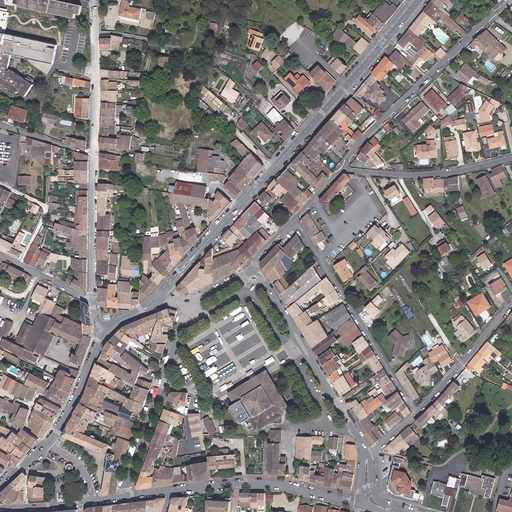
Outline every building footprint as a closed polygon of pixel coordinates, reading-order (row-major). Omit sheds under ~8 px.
[(7,0),(7,2),(17,4),(39,9),(38,10),(48,12),(48,10),(75,16),(76,13),(81,15),(82,6),(55,0),(7,0)] [(120,15),(138,18),(141,9),(130,7),(131,1),(126,0),(123,0),(123,3),(120,15)] [(376,7),(366,20),(379,32),(389,19),(398,9),(393,4),(391,6),(384,0),(380,4),(377,8),(376,7)] [(432,0),(432,1),(446,14),(447,12),(442,8),(448,0),(432,0)] [(446,14),(432,1),(424,11),(436,22),(438,24),(443,19),(455,30),(456,29),(464,36),(467,33),(446,14)] [(9,69),(11,56),(51,64),(53,56),(55,46),(4,33),(9,11),(0,8),(0,83),(6,86),(18,94),(19,92),(27,96),(34,84),(9,69)] [(156,12),(147,10),(147,12),(146,18),(154,19),(156,12)] [(436,22),(424,11),(410,29),(426,43),(428,41),(420,34),(431,22),(433,25),(436,22)] [(463,20),(467,24),(470,20),(465,15),(461,18),(463,20)] [(372,36),(377,30),(360,16),(355,21),(372,36)] [(349,36),(339,28),(332,37),(342,46),(345,41),(349,36)] [(426,43),(410,29),(398,43),(405,49),(410,42),(419,50),(426,43)] [(254,49),(259,33),(252,30),(251,34),(253,35),(249,47),(254,49)] [(506,49),(486,30),(474,41),(477,45),(492,59),(494,61),(497,61),(501,57),(501,54),(506,49)] [(262,34),(259,33),(254,49),(258,51),(260,47),(258,46),(259,44),(260,44),(262,39),(261,38),(262,34)] [(112,35),(101,35),(101,50),(112,50),(112,40),(118,41),(122,42),(123,37),(112,35)] [(349,36),(345,41),(361,54),(369,44),(360,36),(356,41),(349,36)] [(437,53),(426,43),(419,50),(416,53),(423,59),(426,62),(433,54),(439,60),(442,58),(437,53)] [(441,48),(437,53),(442,58),(447,53),(441,48)] [(406,59),(397,51),(389,59),(395,65),(397,66),(396,67),(402,72),(405,69),(403,67),(401,65),(404,61),(407,63),(409,65),(407,67),(411,70),(414,67),(409,62),(406,59)] [(423,59),(416,53),(412,58),(409,62),(414,67),(415,68),(416,67),(424,75),(425,74),(417,66),(423,59)] [(333,54),(326,61),(340,74),(347,66),(333,54)] [(171,57),(160,56),(159,67),(170,67),(171,57)] [(307,65),(317,75),(321,71),(320,70),(324,66),(314,57),(307,65)] [(389,59),(388,58),(373,74),(380,81),(395,65),(389,59)] [(263,68),(257,61),(252,66),(258,73),(263,68)] [(273,65),(272,66),(276,70),(281,65),(277,61),(273,65)] [(467,83),(476,73),(465,64),(457,74),(467,83)] [(126,72),(101,69),(102,76),(125,78),(126,72)] [(299,94),(306,87),(305,85),(309,81),(304,76),(298,81),(294,77),(289,83),(299,94)] [(489,80),(480,76),(478,80),(487,84),(489,80)] [(79,85),(90,87),(90,82),(79,79),(79,85)] [(108,80),(102,80),(102,92),(116,91),(117,82),(108,82),(108,80)] [(369,99),(372,102),(373,101),(374,102),(375,101),(379,105),(385,98),(381,94),(383,92),(379,88),(380,87),(375,82),(371,86),(368,83),(363,88),(367,91),(363,95),(368,100),(369,99)] [(226,104),(205,84),(203,92),(222,109),(226,104)] [(242,93),(228,85),(223,94),(237,101),(242,93)] [(456,101),(465,93),(460,88),(451,96),(456,101)] [(116,91),(102,92),(102,102),(116,102),(116,91)] [(292,101),(282,91),(272,101),(281,110),(284,107),(285,108),(292,101)] [(430,95),(429,94),(425,98),(438,111),(445,104),(433,92),(430,95)] [(466,94),(465,93),(456,101),(457,103),(466,94)] [(82,104),(88,105),(88,98),(76,97),(75,117),(81,117),(82,104)] [(201,98),(199,104),(206,110),(210,106),(201,98)] [(364,109),(352,98),(341,110),(354,121),(364,109)] [(479,111),(481,122),(490,121),(489,115),(488,114),(493,105),(486,100),(482,106),(479,111)] [(116,102),(102,102),(102,108),(116,109),(123,110),(123,106),(116,106),(116,102)] [(423,102),(402,120),(411,130),(419,124),(417,121),(430,110),(423,102)] [(264,112),(268,115),(275,108),(272,104),(264,112)] [(446,110),(450,115),(457,110),(452,104),(446,110)] [(28,110),(13,105),(9,117),(24,122),(28,110)] [(278,127),(288,138),(295,130),(291,125),(275,108),(268,115),(278,127)] [(354,121),(341,110),(332,120),(340,126),(341,128),(356,140),(363,134),(359,130),(355,133),(348,127),(354,121)] [(382,113),(379,111),(378,112),(377,111),(374,113),(375,115),(360,129),(364,132),(383,114),(382,113)] [(44,122),(58,123),(58,114),(45,112),(44,122)] [(116,116),(102,114),(101,126),(110,128),(110,125),(115,126),(116,116)] [(450,115),(441,122),(441,131),(453,121),(450,115)] [(248,125),(241,119),(237,125),(243,131),(248,125)] [(464,119),(453,121),(455,125),(457,125),(458,129),(466,128),(464,119)] [(340,126),(332,120),(322,131),(316,138),(329,150),(342,135),(350,142),(347,146),(349,148),(348,149),(349,150),(356,141),(356,140),(341,128),(340,126)] [(274,135),(263,123),(253,132),(257,137),(260,135),(266,142),(274,135)] [(393,128),(388,123),(384,126),(389,132),(393,128)] [(110,128),(101,126),(101,137),(106,137),(110,138),(110,134),(110,133),(114,133),(115,126),(110,125),(110,128)] [(436,130),(431,125),(424,131),(428,135),(431,132),(433,134),(436,130)] [(487,128),(479,130),(479,131),(480,136),(493,133),(491,125),(486,125),(487,128)] [(278,127),(275,129),(286,141),(288,138),(278,127)] [(227,138),(231,143),(238,138),(230,131),(227,138)] [(478,149),(474,131),(463,133),(466,150),(474,148),(474,150),(478,149)] [(497,132),(498,136),(499,136),(501,145),(502,149),(506,149),(502,131),(497,132)] [(118,139),(117,148),(130,150),(131,137),(118,135),(118,139)] [(499,136),(498,136),(488,139),(490,147),(501,145),(499,136)] [(65,144),(85,149),(86,142),(66,137),(65,144)] [(110,138),(106,137),(105,147),(117,148),(118,139),(110,138)] [(379,142),(373,137),(362,151),(367,156),(378,143),(379,142)] [(451,141),(450,137),(444,138),(444,142),(448,156),(446,156),(447,158),(449,158),(451,159),(455,159),(456,157),(455,154),(458,153),(455,140),(451,141)] [(240,167),(252,180),(264,166),(238,138),(231,143),(247,159),(240,167)] [(311,143),(325,155),(327,157),(328,155),(326,153),(329,150),(316,138),(311,143)] [(32,157),(46,158),(46,143),(33,139),(33,144),(33,149),(32,157)] [(435,141),(427,142),(427,149),(417,150),(417,158),(437,157),(437,149),(435,149),(435,141)] [(314,163),(320,169),(327,177),(333,171),(321,159),(318,162),(316,159),(320,155),(323,157),(325,155),(311,143),(303,152),(314,163)] [(378,143),(367,156),(376,166),(383,163),(375,153),(381,145),(378,143)] [(222,151),(199,148),(196,171),(204,172),(219,175),(218,181),(223,182),(227,178),(226,176),(225,173),(223,172),(224,161),(221,161),(209,160),(209,158),(221,159),(222,151)] [(367,156),(362,151),(357,156),(365,163),(370,168),(376,166),(367,156)] [(76,166),(88,166),(88,156),(76,152),(76,166)] [(311,164),(312,166),(314,163),(303,152),(298,158),(303,163),(303,164),(305,166),(306,165),(308,165),(309,165),(311,164)] [(137,153),(135,163),(138,163),(143,164),(145,154),(137,153)] [(116,160),(100,158),(100,168),(118,170),(118,169),(120,169),(120,167),(118,166),(119,161),(116,160)] [(293,164),(298,169),(303,164),(303,163),(298,158),(293,164)] [(303,175),(312,184),(317,178),(315,175),(320,169),(314,163),(312,166),(303,175)] [(298,169),(303,175),(312,166),(311,164),(309,165),(308,165),(306,165),(305,166),(303,164),(298,169)] [(493,173),(489,174),(491,179),(495,177),(496,179),(505,174),(501,165),(491,170),(493,173)] [(231,180),(243,190),(252,180),(240,167),(235,173),(230,178),(231,180)] [(317,178),(312,184),(316,189),(327,177),(320,169),(315,175),(317,178)] [(79,183),(88,183),(88,170),(75,170),(75,180),(71,180),(71,184),(79,183)] [(287,170),(283,174),(302,191),(303,193),(306,189),(287,170)] [(219,175),(204,172),(203,181),(218,181),(219,175)] [(283,174),(277,180),(294,196),(296,198),(302,191),(283,174)] [(344,174),(320,200),(328,208),(340,195),(338,193),(352,177),(359,178),(359,175),(344,174)] [(443,179),(445,191),(459,189),(458,176),(443,179)] [(486,176),(478,180),(486,198),(495,194),(486,176)] [(433,178),(423,179),(425,189),(425,193),(445,191),(443,179),(433,180),(433,178)] [(276,179),(265,191),(266,192),(273,198),(274,199),(275,200),(283,192),(286,195),(281,199),(286,204),(294,196),(277,180),(276,179)] [(225,186),(237,197),(243,190),(231,180),(225,186)] [(176,187),(169,186),(168,192),(176,193),(196,196),(209,199),(209,197),(206,196),(207,186),(177,182),(176,187)] [(0,215),(11,193),(0,187),(0,215)] [(401,195),(396,187),(386,193),(394,205),(400,201),(398,197),(401,195)] [(306,189),(303,193),(309,198),(312,194),(306,189)] [(215,203),(209,199),(208,211),(207,217),(213,223),(232,202),(219,191),(216,197),(218,200),(215,203)] [(302,191),(296,198),(303,204),(309,198),(303,193),(302,191)] [(176,193),(168,192),(169,197),(173,208),(177,207),(178,210),(180,209),(176,193)] [(273,198),(266,192),(260,199),(267,205),(273,198)] [(208,211),(209,199),(196,196),(176,193),(180,209),(183,220),(191,247),(199,239),(196,231),(198,230),(197,227),(191,228),(184,204),(205,207),(205,210),(208,211)] [(106,196),(99,196),(98,215),(106,215),(106,210),(109,210),(109,208),(111,208),(111,204),(109,204),(109,202),(106,202),(106,196)] [(296,198),(294,196),(286,204),(294,214),(303,204),(296,198)] [(77,201),(77,207),(87,208),(87,198),(79,197),(79,201),(77,201)] [(413,207),(408,199),(404,201),(409,210),(413,207)] [(32,210),(39,213),(42,206),(36,203),(32,210)] [(264,210),(257,203),(252,208),(253,212),(264,223),(270,217),(264,210)] [(458,207),(463,218),(470,216),(465,204),(458,207)] [(264,223),(253,212),(246,219),(257,230),(264,223)] [(77,213),(75,213),(75,219),(77,219),(77,225),(60,220),(59,224),(80,230),(79,236),(87,237),(87,214),(77,213)] [(106,215),(98,215),(98,231),(110,231),(111,214),(108,214),(108,215),(106,215)] [(307,214),(301,221),(314,242),(315,245),(326,238),(321,231),(319,233),(307,214)] [(246,219),(243,216),(235,225),(243,232),(249,238),(257,230),(246,219)] [(181,238),(185,254),(191,247),(183,220),(176,221),(179,232),(181,232),(183,238),(181,238)] [(376,222),(366,232),(379,246),(390,235),(386,232),(385,233),(382,230),(379,227),(380,226),(376,222)] [(55,223),(53,229),(57,230),(61,231),(63,232),(79,236),(80,230),(59,224),(55,223)] [(235,225),(222,238),(231,246),(239,237),(242,240),(246,244),(250,240),(243,233),(243,232),(235,225)] [(267,241),(271,237),(262,228),(258,233),(267,241)] [(158,229),(159,236),(161,247),(166,246),(167,251),(162,256),(160,254),(158,260),(164,265),(159,271),(164,276),(174,266),(166,232),(165,232),(165,235),(163,235),(162,229),(158,229)] [(166,232),(174,266),(181,258),(179,250),(178,251),(175,238),(173,230),(166,232)] [(15,243),(9,254),(20,260),(26,248),(20,245),(25,234),(20,232),(15,243)] [(71,237),(70,242),(87,242),(87,237),(79,236),(63,232),(62,234),(71,237)] [(246,244),(240,250),(243,254),(231,265),(234,268),(236,270),(257,250),(267,241),(258,233),(250,240),(246,244)] [(38,235),(24,262),(35,268),(38,263),(45,266),(51,253),(44,249),(43,251),(39,249),(40,247),(38,246),(42,237),(38,235)] [(305,246),(298,235),(292,241),(294,243),(291,246),(289,244),(285,248),(284,250),(292,259),(305,246)] [(159,236),(151,237),(151,248),(161,247),(159,236)] [(151,237),(144,237),(143,258),(143,262),(142,271),(141,279),(142,279),(142,282),(140,281),(140,293),(139,303),(150,292),(157,285),(151,279),(150,279),(146,276),(147,260),(152,259),(151,248),(151,237)] [(179,250),(181,258),(185,254),(181,238),(180,237),(175,238),(178,251),(179,250)] [(239,237),(231,246),(232,247),(239,243),(242,240),(239,237)] [(491,238),(485,244),(487,247),(494,241),(491,238)] [(6,243),(1,251),(9,254),(15,243),(8,240),(8,242),(5,240),(5,241),(6,243)] [(284,244),(282,241),(261,263),(274,284),(280,278),(296,264),(292,259),(284,250),(285,248),(282,246),(284,244)] [(438,246),(444,256),(452,251),(445,241),(438,246)] [(352,250),(357,245),(353,242),(348,246),(352,250)] [(388,259),(394,266),(409,251),(402,244),(396,249),(395,251),(393,249),(385,256),(388,259)] [(213,259),(213,249),(202,261),(205,261),(208,261),(208,266),(213,266),(213,282),(234,268),(231,265),(243,254),(240,250),(231,253),(229,248),(220,251),(222,256),(213,259)] [(108,250),(98,249),(98,260),(110,261),(110,254),(109,254),(108,250)] [(75,256),(75,259),(77,259),(87,260),(87,250),(80,250),(79,257),(75,256)] [(109,275),(108,280),(116,280),(116,267),(114,266),(115,255),(110,254),(110,261),(109,269),(109,275)] [(132,257),(132,254),(131,254),(131,255),(129,255),(129,254),(122,254),(121,273),(122,275),(127,276),(128,265),(130,265),(131,257),(132,257)] [(491,264),(484,254),(476,259),(483,269),(491,264)] [(143,258),(132,257),(131,257),(130,265),(136,266),(136,275),(133,276),(134,283),(138,283),(139,266),(138,265),(138,262),(143,262),(143,258)] [(81,273),(87,274),(87,260),(77,259),(71,258),(71,270),(81,273)] [(151,279),(157,285),(164,276),(159,271),(164,265),(158,260),(157,259),(152,265),(153,276),(151,279)] [(392,268),(394,266),(388,259),(385,262),(392,268)] [(110,261),(98,260),(98,269),(109,269),(110,261)] [(347,264),(344,260),(341,262),(338,263),(334,267),(343,282),(351,277),(344,266),(347,264)] [(208,261),(205,261),(206,264),(201,264),(201,270),(200,270),(200,287),(207,284),(213,282),(213,266),(208,266),(208,261)] [(31,276),(2,262),(0,266),(0,270),(7,274),(22,282),(27,284),(31,276)] [(201,264),(201,262),(187,277),(180,285),(188,287),(190,292),(200,287),(200,270),(201,270),(201,264)] [(450,263),(443,269),(447,277),(456,270),(450,263)] [(128,265),(127,276),(127,279),(129,279),(129,275),(133,276),(136,275),(136,266),(130,265),(128,265)] [(365,265),(358,271),(361,274),(357,277),(369,290),(377,282),(365,271),(368,268),(365,265)] [(287,291),(281,296),(288,308),(324,279),(317,272),(312,266),(287,291)] [(74,279),(72,286),(81,290),(81,273),(76,272),(74,279)] [(20,285),(22,282),(7,274),(5,278),(20,285)] [(69,276),(66,283),(72,286),(74,279),(69,276)] [(324,279),(288,308),(295,319),(304,312),(300,305),(324,286),(330,294),(335,290),(327,277),(324,279)] [(280,278),(274,284),(281,296),(287,291),(280,282),(282,280),(280,278)] [(504,290),(502,287),(501,285),(503,284),(500,279),(489,287),(494,296),(504,290)] [(108,306),(108,289),(101,288),(101,282),(97,281),(97,287),(99,296),(99,305),(108,306)] [(120,283),(119,297),(118,308),(123,308),(125,282),(127,283),(127,281),(125,281),(125,283),(120,283)] [(125,282),(123,308),(132,308),(132,305),(133,293),(131,293),(131,288),(131,286),(130,283),(127,283),(125,282)] [(49,317),(51,312),(52,310),(55,305),(55,303),(45,298),(48,292),(42,289),(43,287),(38,285),(31,298),(42,303),(38,311),(40,312),(49,317)] [(119,297),(117,297),(116,297),(116,285),(108,285),(108,289),(108,306),(118,308),(119,297)] [(188,287),(180,285),(177,288),(181,296),(190,292),(188,287)] [(330,304),(339,298),(335,290),(330,294),(323,299),(326,304),(329,302),(330,304)] [(489,306),(481,292),(468,299),(477,313),(489,306)] [(83,324),(91,326),(91,322),(88,306),(86,304),(81,301),(83,318),(83,324)] [(304,312),(295,319),(302,330),(319,319),(318,317),(313,320),(309,314),(319,307),(318,305),(319,305),(318,303),(304,312)] [(319,319),(302,330),(313,348),(352,318),(343,303),(319,319)] [(410,304),(404,307),(409,317),(415,315),(410,304)] [(55,305),(52,310),(60,314),(62,309),(55,305)] [(175,316),(173,316),(172,317),(168,309),(158,313),(156,324),(163,325),(163,326),(164,325),(173,322),(175,316)] [(46,329),(51,331),(57,320),(49,317),(40,312),(36,321),(47,327),(46,329)] [(78,330),(84,333),(83,327),(51,312),(49,317),(57,320),(68,326),(78,330)] [(156,324),(158,313),(148,317),(151,326),(149,327),(150,330),(156,329),(154,335),(162,335),(163,333),(163,326),(163,325),(156,324)] [(458,330),(455,333),(457,336),(462,341),(466,338),(466,339),(475,331),(462,316),(455,322),(454,321),(452,323),(458,330)] [(151,326),(148,317),(138,322),(145,339),(148,346),(149,349),(151,350),(149,346),(150,340),(148,336),(152,334),(150,330),(149,327),(151,326)] [(352,318),(313,348),(317,355),(337,340),(357,325),(352,318)] [(0,331),(0,337),(2,339),(5,340),(5,339),(13,323),(6,319),(0,331)] [(63,336),(68,326),(57,320),(51,331),(63,336)] [(42,338),(51,342),(54,336),(50,334),(51,331),(46,329),(47,327),(36,321),(33,327),(33,328),(43,335),(42,338)] [(145,339),(138,322),(124,327),(121,330),(136,341),(139,343),(141,342),(143,341),(143,340),(145,339)] [(35,353),(35,352),(36,351),(45,355),(51,342),(42,338),(43,335),(33,328),(33,327),(24,323),(15,341),(23,345),(22,347),(35,353)] [(84,333),(92,337),(92,332),(91,326),(83,324),(83,327),(84,333)] [(357,325),(337,340),(337,341),(342,347),(344,346),(346,348),(354,343),(363,335),(357,325)] [(72,343),(78,330),(68,326),(63,336),(64,337),(63,339),(72,343)] [(80,344),(88,347),(92,337),(84,333),(78,330),(72,343),(76,345),(77,345),(78,345),(79,343),(80,344)] [(136,341),(121,330),(118,333),(115,336),(130,345),(132,342),(134,344),(136,341)] [(403,338),(395,330),(388,337),(397,346),(396,347),(394,354),(404,356),(406,347),(411,346),(409,336),(403,338)] [(165,345),(168,336),(162,335),(154,335),(151,344),(153,344),(165,345)] [(367,341),(363,335),(354,343),(357,348),(367,341)] [(130,345),(115,336),(110,341),(117,346),(114,350),(134,367),(134,370),(140,372),(147,375),(149,370),(125,351),(130,345)] [(2,339),(0,344),(0,346),(35,363),(36,362),(39,357),(34,355),(35,353),(22,347),(5,339),(5,340),(2,339)] [(140,372),(134,370),(134,367),(114,350),(117,346),(110,341),(104,348),(96,362),(110,370),(110,371),(122,377),(133,384),(136,385),(149,390),(151,384),(138,379),(140,372)] [(370,346),(367,341),(357,348),(360,353),(370,346)] [(488,341),(477,354),(481,357),(483,355),(485,357),(488,353),(490,354),(495,348),(488,341)] [(70,361),(82,365),(88,347),(80,344),(79,346),(76,355),(73,354),(70,361)] [(153,344),(151,350),(162,354),(165,345),(153,344)] [(452,361),(442,344),(435,349),(428,353),(434,361),(438,358),(443,366),(452,361)] [(375,354),(370,346),(360,353),(358,355),(362,363),(364,361),(375,354)] [(332,348),(319,358),(323,365),(329,361),(338,354),(340,353),(339,352),(338,353),(338,352),(336,353),(332,348)] [(501,353),(495,348),(490,354),(496,359),(501,353)] [(0,359),(2,360),(4,357),(16,363),(17,359),(0,350),(0,359)] [(225,351),(201,364),(207,375),(225,366),(221,359),(228,356),(225,351)] [(162,356),(155,353),(153,357),(160,361),(162,356)] [(329,361),(323,365),(327,370),(338,363),(342,360),(338,354),(329,361)] [(384,369),(375,354),(364,361),(365,363),(369,360),(377,374),(384,369)] [(467,365),(472,370),(474,368),(477,371),(486,361),(483,359),(481,357),(477,354),(467,365)] [(427,365),(416,372),(417,374),(414,375),(417,381),(420,379),(421,380),(421,386),(429,385),(429,375),(438,369),(430,356),(423,360),(427,365)] [(110,370),(96,362),(91,376),(101,381),(102,378),(101,377),(102,376),(109,380),(110,379),(112,380),(114,376),(118,378),(121,379),(122,377),(110,371),(110,370)] [(234,362),(218,372),(220,377),(237,367),(234,362)] [(410,365),(407,362),(396,373),(399,379),(402,384),(409,380),(404,372),(410,365)] [(338,363),(327,370),(330,376),(339,370),(341,368),(338,363)] [(467,365),(464,370),(468,374),(471,371),(472,370),(467,365)] [(58,378),(74,385),(79,372),(71,368),(69,373),(61,369),(58,378)] [(270,383),(272,384),(274,386),(277,390),(279,393),(280,397),(280,402),(281,402),(285,407),(283,408),(285,412),(288,410),(291,408),(276,384),(270,374),(267,369),(244,384),(228,394),(234,404),(238,402),(234,395),(238,392),(241,393),(242,391),(244,388),(246,386),(248,384),(251,382),(253,381),(257,380),(260,380),(260,378),(265,375),(268,380),(268,381),(270,383)] [(387,374),(384,369),(377,374),(373,377),(376,381),(381,378),(387,374)] [(339,370),(330,376),(334,382),(346,374),(345,372),(342,374),(339,370)] [(22,384),(36,390),(42,393),(45,394),(47,389),(50,383),(49,383),(26,372),(24,377),(25,378),(22,384)] [(346,374),(334,382),(342,394),(351,388),(345,377),(349,374),(348,372),(346,374)] [(391,380),(387,374),(381,378),(381,379),(385,384),(391,380)] [(3,375),(1,381),(0,383),(0,388),(4,390),(10,378),(3,375)] [(54,385),(71,392),(74,385),(58,378),(53,375),(51,379),(56,381),(54,385)] [(251,382),(248,384),(246,386),(244,388),(242,391),(241,393),(238,392),(234,395),(238,402),(234,404),(230,406),(230,410),(238,422),(242,423),(245,421),(246,424),(246,423),(266,424),(273,419),(275,421),(275,422),(284,423),(285,412),(283,408),(285,407),(281,402),(280,402),(280,397),(279,393),(277,390),(274,386),(272,384),(270,383),(268,381),(268,380),(265,375),(260,378),(260,380),(257,380),(253,381),(251,382)] [(101,381),(91,376),(88,385),(107,394),(109,388),(100,383),(101,381)] [(133,384),(122,377),(121,379),(134,387),(131,396),(145,401),(149,390),(136,385),(133,384)] [(12,379),(10,378),(4,390),(12,394),(17,382),(12,379)] [(134,387),(121,379),(118,378),(115,382),(112,380),(109,385),(115,388),(115,386),(121,389),(125,383),(126,384),(123,391),(122,395),(124,396),(144,404),(145,401),(131,396),(134,387)] [(391,380),(385,384),(381,387),(383,389),(386,387),(391,394),(389,395),(391,397),(398,391),(391,380)] [(455,381),(438,401),(442,406),(451,397),(460,386),(455,381)] [(12,394),(16,395),(19,388),(22,390),(24,386),(17,382),(12,394)] [(49,390),(67,399),(71,392),(54,385),(52,384),(49,390)] [(107,394),(88,385),(86,392),(105,400),(108,394),(107,394)] [(22,390),(20,397),(26,399),(30,389),(24,386),(22,390)] [(109,388),(107,394),(108,394),(115,397),(122,400),(124,396),(122,395),(109,388)] [(30,389),(26,399),(31,401),(35,391),(30,389)] [(47,389),(45,394),(49,397),(48,397),(56,401),(64,405),(67,399),(49,390),(47,389)] [(353,390),(343,397),(345,399),(355,393),(353,390)] [(391,397),(387,399),(394,410),(398,406),(404,401),(398,391),(391,397)] [(105,400),(86,392),(83,399),(104,408),(108,410),(122,416),(125,408),(122,407),(112,403),(105,400)] [(187,393),(170,392),(167,401),(170,402),(170,403),(170,405),(172,405),(174,405),(175,403),(178,404),(180,399),(186,401),(187,393)] [(140,414),(144,404),(124,396),(122,400),(124,401),(122,407),(125,408),(136,412),(140,414)] [(355,397),(347,403),(351,409),(359,403),(355,397)] [(359,403),(351,409),(358,421),(372,410),(375,408),(382,403),(377,397),(371,401),(368,397),(359,403)] [(45,407),(58,414),(61,408),(46,401),(41,398),(38,403),(44,406),(45,407)] [(104,408),(83,399),(81,403),(95,411),(99,413),(102,414),(104,408)] [(8,402),(8,403),(22,409),(23,408),(23,406),(15,403),(9,400),(8,402)] [(398,406),(405,417),(411,412),(404,401),(398,406)] [(433,406),(427,411),(432,417),(442,406),(438,401),(433,406)] [(8,403),(5,409),(15,414),(20,416),(22,409),(8,403)] [(55,418),(58,414),(45,407),(44,406),(38,403),(36,407),(55,418)] [(95,411),(81,403),(75,414),(92,421),(96,423),(101,425),(103,420),(98,418),(99,413),(95,411)] [(53,422),(55,418),(36,407),(33,412),(53,422)] [(19,419),(25,421),(29,410),(23,408),(22,409),(20,416),(19,419)] [(137,423),(140,416),(135,414),(136,412),(125,408),(122,416),(126,418),(137,423)] [(180,415),(164,409),(162,416),(177,422),(180,415)] [(122,416),(108,410),(106,415),(108,416),(125,422),(126,419),(126,418),(122,416)] [(372,410),(358,421),(366,434),(374,427),(372,424),(369,427),(367,424),(377,416),(372,410)] [(394,410),(384,419),(383,419),(388,424),(399,415),(394,410)] [(432,417),(427,411),(424,413),(416,421),(421,428),(428,421),(432,417)] [(51,426),(53,422),(33,412),(32,415),(51,426)] [(205,440),(199,413),(188,413),(192,437),(199,436),(200,441),(205,440)] [(20,416),(15,414),(10,420),(17,425),(19,419),(20,416)] [(92,421),(75,414),(71,420),(88,425),(89,423),(94,425),(96,423),(92,421)] [(48,431),(51,426),(32,415),(29,420),(48,431)] [(108,416),(105,426),(108,428),(112,430),(114,430),(113,433),(120,436),(130,438),(135,423),(126,419),(125,422),(108,416)] [(177,422),(162,416),(160,421),(170,425),(176,427),(177,422)] [(205,426),(211,435),(215,433),(209,424),(210,423),(208,419),(204,422),(207,425),(205,426)] [(43,438),(48,431),(29,420),(29,426),(31,428),(30,429),(32,431),(36,434),(43,438)] [(88,425),(71,420),(67,426),(84,434),(88,425)] [(170,425),(160,421),(156,430),(167,434),(170,425)] [(13,432),(0,425),(0,431),(9,437),(13,432)] [(374,427),(366,434),(369,438),(373,444),(384,436),(376,425),(374,427)] [(84,434),(67,426),(62,435),(107,454),(109,444),(103,442),(100,441),(96,439),(90,436),(84,434)] [(410,426),(403,432),(408,438),(405,441),(407,443),(411,439),(415,443),(420,437),(410,426)] [(22,429),(20,433),(35,443),(36,443),(38,439),(22,429)] [(167,434),(156,430),(154,437),(165,441),(167,435),(167,434)] [(9,437),(7,440),(14,444),(26,454),(30,449),(23,443),(24,441),(17,436),(13,432),(9,437)] [(20,433),(17,436),(24,441),(23,443),(30,449),(35,443),(20,433)] [(167,435),(165,441),(173,444),(178,445),(179,444),(179,439),(167,435)] [(400,435),(397,438),(402,443),(405,441),(400,435)] [(279,436),(272,436),(272,444),(270,444),(270,463),(271,463),(271,474),(278,474),(279,436)] [(281,444),(281,436),(279,436),(278,474),(286,475),(286,457),(282,457),(282,464),(279,464),(279,444),(281,444)] [(0,448),(5,450),(10,453),(21,459),(26,454),(14,444),(7,440),(2,437),(2,439),(0,438),(0,448)] [(165,441),(154,437),(152,442),(163,446),(165,441)] [(312,437),(297,437),(296,458),(308,459),(311,459),(312,451),(312,443),(312,437)] [(337,449),(339,438),(330,437),(329,448),(337,449)] [(109,453),(109,454),(105,470),(106,470),(112,472),(119,473),(131,441),(119,438),(117,444),(114,443),(111,454),(109,453)] [(388,446),(389,452),(397,454),(407,443),(405,441),(402,443),(397,438),(388,446)] [(189,481),(211,478),(210,470),(208,455),(206,449),(206,447),(205,440),(202,441),(206,463),(202,463),(202,461),(200,460),(198,460),(197,462),(197,464),(187,466),(189,481)] [(163,446),(152,442),(150,447),(155,449),(161,451),(163,446)] [(351,460),(356,460),(357,456),(357,452),(356,446),(349,445),(348,459),(351,460)] [(155,449),(150,447),(147,456),(154,458),(155,449)] [(217,455),(219,468),(235,466),(234,454),(229,454),(228,450),(223,450),(223,455),(217,455)] [(0,461),(8,466),(9,466),(11,466),(12,465),(13,464),(9,462),(10,459),(2,455),(3,452),(0,451),(0,461)] [(322,451),(312,451),(311,459),(311,460),(322,460),(322,451)] [(9,462),(13,464),(16,465),(21,459),(10,453),(9,456),(3,452),(2,455),(10,459),(9,462)] [(210,470),(219,468),(217,455),(210,456),(209,455),(208,455),(210,470)] [(154,458),(147,456),(139,476),(135,487),(137,489),(150,487),(153,477),(150,476),(151,472),(150,471),(153,461),(154,458)] [(311,459),(308,459),(307,466),(302,466),(302,464),(300,464),(300,479),(310,481),(311,466),(311,464),(311,461),(311,460),(311,459)] [(328,464),(311,461),(311,464),(317,466),(322,467),(325,468),(324,484),(332,486),(334,473),(334,469),(327,468),(328,464)] [(346,471),(354,472),(355,472),(356,463),(351,462),(351,466),(347,465),(346,471)] [(337,478),(336,487),(344,489),(345,480),(346,473),(346,471),(347,465),(344,465),(339,464),(338,471),(344,472),(343,479),(337,478)] [(400,466),(394,465),(393,468),(392,471),(390,481),(389,485),(390,488),(391,489),(393,491),(395,493),(397,494),(404,496),(414,499),(416,491),(411,490),(412,484),(405,473),(399,471),(400,466)] [(163,474),(160,486),(172,484),(172,483),(173,475),(174,470),(174,469),(165,467),(163,474)] [(317,475),(316,483),(324,484),(325,468),(322,467),(321,476),(317,475)] [(112,472),(106,470),(102,493),(103,494),(105,494),(108,494),(112,472)] [(153,477),(150,487),(155,486),(158,473),(159,470),(157,470),(157,471),(156,471),(155,475),(153,475),(153,477)] [(334,473),(332,486),(336,487),(337,478),(343,479),(344,472),(338,471),(338,474),(334,473)] [(112,472),(108,494),(114,493),(116,491),(119,473),(112,472)] [(23,473),(11,483),(18,490),(24,491),(26,485),(26,481),(26,475),(23,473)] [(158,473),(155,486),(160,486),(163,474),(158,473)] [(345,480),(344,489),(351,490),(353,481),(354,474),(346,473),(345,480)] [(462,473),(460,479),(459,486),(470,488),(469,492),(484,496),(490,497),(495,478),(482,474),(481,478),(462,473)] [(172,483),(184,482),(183,474),(173,475),(172,483)] [(28,502),(45,500),(46,490),(45,490),(46,478),(30,476),(29,485),(28,502)] [(450,495),(456,497),(457,492),(459,486),(460,479),(449,476),(447,484),(434,481),(433,486),(432,485),(431,488),(432,488),(431,494),(444,497),(442,505),(447,507),(450,495)] [(18,490),(11,483),(4,491),(14,500),(18,490)] [(459,486),(457,492),(483,499),(484,496),(469,492),(470,488),(459,486)] [(511,511),(511,488),(511,489),(511,493),(510,492),(509,496),(511,497),(510,499),(509,499),(508,501),(499,499),(495,511),(511,511)] [(24,491),(18,490),(14,500),(12,504),(25,503),(24,491)] [(14,500),(4,491),(0,494),(0,502),(0,503),(12,504),(14,500)] [(251,503),(251,493),(241,493),(240,508),(247,508),(247,503),(251,503)] [(185,508),(189,496),(173,497),(167,511),(178,511),(180,506),(185,508)] [(206,506),(205,506),(205,510),(229,511),(230,501),(229,501),(229,498),(225,498),(225,501),(211,500),(212,497),(207,497),(207,500),(206,500),(206,506)] [(160,511),(165,498),(156,498),(156,500),(147,501),(146,511),(160,511)] [(146,511),(147,501),(132,503),(131,511),(146,511)] [(131,511),(132,503),(118,504),(117,511),(131,511)]
